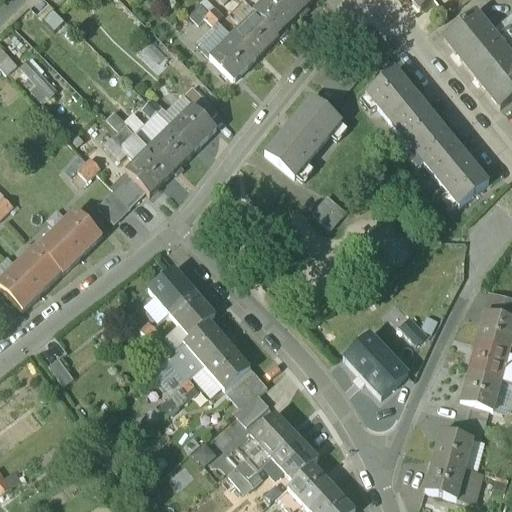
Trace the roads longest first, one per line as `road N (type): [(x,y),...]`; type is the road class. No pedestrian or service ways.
road 1 (residential): [(373,470),(310,375),(167,229)]
road 2 (residential): [(167,229),(258,133),(356,0)]
road 3 (residential): [(373,470),(401,439),(511,211)]
road 4 (residential): [(0,364),(167,229)]
road 5 (residential): [(511,162),(376,0)]
